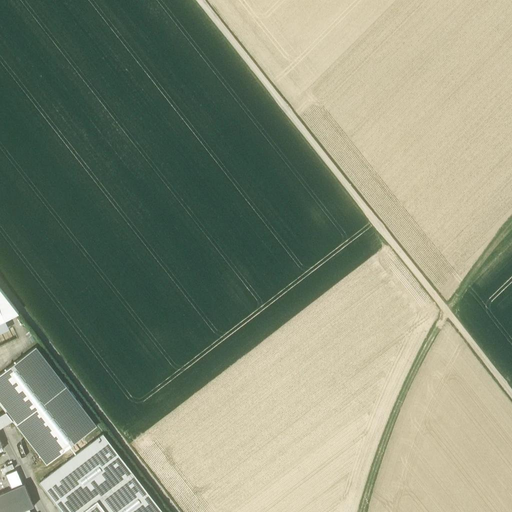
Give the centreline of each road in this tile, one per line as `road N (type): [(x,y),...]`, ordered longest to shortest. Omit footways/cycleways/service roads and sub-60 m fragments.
road 1 (track): [(200,0),(511,395)]
road 2 (track): [(446,312),(410,372),(362,511)]
